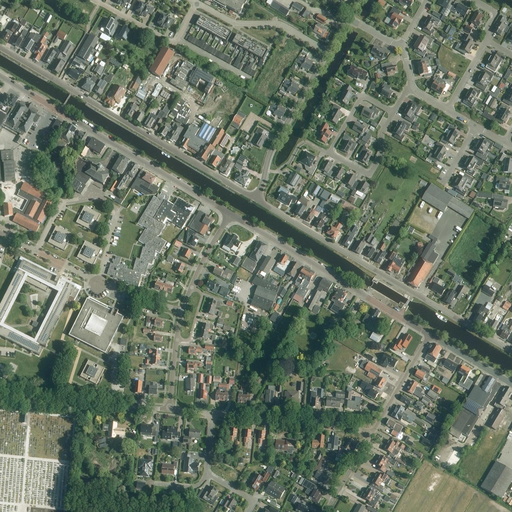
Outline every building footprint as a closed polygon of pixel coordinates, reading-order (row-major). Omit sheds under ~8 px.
[(140,16),(147,4),(145,3),(143,5),(140,4),(141,2),(138,0),(134,6),(138,8),(135,12),(139,14),(138,15),(140,16)] [(208,0),(226,9),(226,8),(239,15),(246,2),(243,0),(208,0)] [(447,9),(446,9),(450,0),(441,0),(441,1),(439,0),(437,4),(444,8),(441,14),(446,17),(450,11),(447,9)] [(148,5),(147,4),(140,16),(142,17),(142,16),(146,18),(148,14),(151,15),(154,10),(151,8),(150,9),(147,7),(148,5)] [(453,6),(450,11),(455,14),(457,12),(465,16),(469,10),(459,4),(457,8),(453,6)] [(401,12),(393,8),(389,14),(393,16),(391,20),(392,21),(389,25),(396,29),(398,24),(400,25),(403,19),(399,16),(401,12)] [(300,15),(304,18),(305,17),(308,18),(311,13),(304,9),(300,15)] [(159,12),(156,18),(159,20),(157,24),(160,26),(159,27),(161,28),(168,16),(166,15),(165,17),(162,16),(163,14),(159,12)] [(479,23),(483,17),(476,12),(470,22),(472,23),(470,27),(467,26),(464,31),(470,34),(473,29),(472,29),(474,25),(478,27),(480,23),(479,23)] [(319,14),(316,20),(324,25),(327,19),(319,14)] [(501,16),(499,19),(496,25),(498,27),(495,33),(501,36),(504,32),(506,33),(509,29),(502,25),(506,19),(505,19),(506,17),(502,15),(501,16)] [(168,16),(161,28),(163,29),(164,28),(167,30),(169,26),(172,27),(176,21),(172,20),(172,21),(169,19),(170,17),(168,16)] [(201,29),(206,20),(201,17),(196,26),(201,29)] [(425,23),(433,27),(435,25),(437,26),(440,21),(432,17),(431,19),(428,18),(425,23)] [(103,22),(104,23),(101,28),(105,30),(104,33),(110,36),(115,26),(113,24),(114,22),(110,20),(110,21),(105,19),(103,22)] [(16,31),(14,36),(16,37),(17,38),(19,34),(20,33),(20,34),(23,28),(27,22),(23,20),(19,26),(20,26),(16,31)] [(211,22),(206,20),(201,29),(206,32),(211,22)] [(211,35),(216,25),(211,22),(206,32),(211,35)] [(0,39),(6,43),(10,36),(12,33),(13,33),(17,26),(12,23),(8,30),(8,31),(6,30),(5,33),(4,33),(0,39)] [(326,32),(327,31),(328,29),(318,23),(313,32),(323,38),(323,37),(325,39),(326,37),(327,38),(330,34),(326,32)] [(433,27),(425,23),(422,28),(425,29),(423,32),(431,36),(432,34),(433,34),(435,32),(432,30),(433,27)] [(221,28),(216,25),(211,35),(216,37),(221,28)] [(126,30),(127,29),(124,27),(122,30),(120,29),(114,38),(120,42),(121,39),(126,41),(128,38),(127,38),(130,32),(126,30)] [(216,37),(221,40),(226,31),(221,28),(216,37)] [(16,37),(12,44),(18,48),(22,41),(22,40),(24,37),(25,38),(28,33),(23,30),(20,35),(19,34),(17,38),(16,37)] [(59,31),(53,42),(55,44),(59,39),(63,41),(66,35),(59,31)] [(226,31),(221,40),(226,43),(232,34),(226,31)] [(27,39),(22,48),(29,52),(34,43),(36,44),(39,40),(34,37),(35,36),(31,33),(28,39),(27,39)] [(86,62),(98,40),(89,35),(77,57),(76,56),(75,58),(83,63),(84,61),(86,62)] [(234,48),(236,49),(237,46),(242,37),(237,35),(232,43),(236,45),(234,48)] [(475,44),(471,42),(473,39),(465,35),(462,40),(465,42),(464,45),(472,49),(475,44)] [(35,55),(33,60),(37,62),(38,60),(39,61),(47,47),(43,45),(46,39),(41,37),(35,48),(37,49),(34,54),(35,55)] [(242,37),(237,46),(243,49),(248,40),(242,37)] [(417,42),(425,47),(427,44),(430,46),(433,40),(428,37),(426,40),(420,37),(417,42)] [(248,40),(243,49),(246,51),(244,53),(246,55),(248,52),(253,43),(248,40)] [(57,60),(51,70),(57,74),(60,70),(65,62),(59,59),(62,54),(66,56),(72,45),(65,41),(55,58),(58,60),(58,61),(57,60)] [(425,47),(417,42),(414,48),(420,52),(418,54),(424,58),(427,52),(424,50),(425,47)] [(253,43),(248,52),(251,54),(249,56),(251,57),(253,55),(258,46),(253,43)] [(472,49),(464,45),(462,47),(460,46),(457,51),(465,55),(466,53),(469,54),(472,49)] [(258,46),(253,55),(256,57),(255,59),(257,60),(258,58),(263,49),(258,46)] [(386,59),(390,52),(383,48),(382,51),(379,49),(375,46),(371,54),(372,53),(375,55),(374,57),(381,61),(381,60),(382,60),(385,58),(386,59)] [(149,71),(159,78),(173,54),(162,48),(149,71)] [(263,49),(258,58),(261,59),(260,61),(263,63),(264,61),(263,61),(268,52),(263,49)] [(56,54),(52,52),(50,50),(43,61),(49,65),(56,54)] [(492,54),(489,59),(497,64),(499,61),(502,63),(506,57),(498,53),(496,56),(492,54)] [(298,60),(311,68),(312,65),(313,63),(310,61),(310,60),(309,59),(308,60),(306,58),(305,60),(300,57),(298,60)] [(75,59),(71,65),(75,67),(76,66),(79,68),(82,63),(75,59)] [(298,60),(297,59),(295,61),(297,62),(296,63),(302,66),(300,68),(303,69),(303,70),(304,71),(305,70),(308,72),(309,70),(311,68),(298,60)] [(419,70),(427,68),(426,65),(430,65),(428,59),(422,60),(423,63),(417,64),(419,70)] [(486,64),(487,65),(485,68),(495,73),(498,68),(496,66),(497,64),(489,59),(486,64)] [(172,79),(170,84),(183,91),(185,87),(186,88),(189,84),(187,83),(196,68),(185,61),(180,69),(179,68),(174,76),(177,77),(175,81),(172,79)] [(392,67),(392,66),(391,63),(381,65),(382,68),(384,68),(385,72),(387,71),(388,76),(394,75),(394,73),(397,72),(396,67),(392,67)] [(98,66),(94,72),(100,76),(104,69),(101,68),(98,66)] [(361,72),(357,69),(352,66),(351,69),(349,68),(347,71),(348,72),(347,74),(353,78),(354,78),(357,79),(358,77),(363,80),(367,73),(361,70),(361,72)] [(377,66),(370,67),(371,76),(379,74),(377,66)] [(209,94),(217,80),(203,72),(196,68),(187,83),(189,84),(194,87),(197,88),(199,84),(207,88),(205,93),(208,95),(209,94)] [(427,72),(427,68),(419,70),(420,76),(426,75),(426,78),(432,76),(431,71),(427,72)] [(80,69),(78,72),(72,69),(68,75),(72,78),(72,77),(73,78),(73,79),(77,81),(81,75),(82,76),(85,71),(80,69)] [(481,73),(479,78),(487,82),(488,80),(491,81),(494,75),(484,70),(483,73),(481,73)] [(100,80),(93,91),(100,95),(106,84),(107,84),(107,83),(109,85),(112,80),(111,80),(113,77),(111,75),(112,74),(108,72),(102,82),(100,80)] [(133,92),(136,93),(144,78),(137,74),(133,83),(132,82),(129,88),(128,90),(133,92)] [(81,88),(90,93),(98,79),(93,76),(91,79),(88,77),(86,80),(81,88)] [(436,92),(443,80),(438,77),(437,79),(435,77),(432,82),(434,84),(431,89),(436,92)] [(476,83),(477,83),(475,87),(484,92),(487,86),(485,85),(487,82),(479,78),(476,83)] [(446,82),(443,80),(436,92),(441,95),(444,90),(447,92),(450,86),(445,84),(446,82)] [(284,84),(298,91),(298,88),(300,86),(296,84),(297,84),(295,82),(294,83),(292,82),(291,84),(286,81),(284,84)] [(298,91),(284,84),(283,86),(288,89),(287,91),(289,93),(289,94),(291,94),(294,95),(295,93),(298,91)] [(389,87),(384,84),(380,90),(382,92),(381,95),(389,100),(393,93),(388,90),(389,87)] [(110,92),(104,102),(112,107),(115,102),(118,104),(126,92),(115,85),(110,93),(110,92)] [(143,97),(148,100),(154,88),(149,86),(143,97)] [(347,106),(352,95),(349,94),(352,89),(346,86),(342,94),(343,95),(339,101),(347,106)] [(428,91),(426,90),(424,93),(434,100),(438,94),(430,89),(428,91)] [(469,90),(467,95),(475,99),(476,97),(478,98),(481,93),(474,89),(472,91),(469,90)] [(160,96),(168,100),(170,96),(163,91),(160,96)] [(10,113),(14,106),(18,100),(11,96),(9,98),(5,95),(0,104),(0,128),(7,117),(10,113)] [(478,101),(475,99),(467,95),(464,100),(466,101),(465,104),(472,108),(475,103),(476,104),(477,104),(478,101)] [(506,97),(504,99),(502,102),(510,106),(511,103),(511,96),(509,95),(507,98),(506,97)] [(180,99),(170,115),(176,119),(183,106),(185,102),(180,99)] [(10,114),(4,125),(22,136),(24,133),(25,134),(33,121),(36,123),(39,118),(36,116),(38,112),(33,109),(31,104),(26,105),(21,102),(19,104),(17,107),(15,105),(10,114)] [(129,109),(126,115),(131,118),(135,112),(136,113),(140,106),(135,103),(134,104),(133,103),(132,105),(131,104),(128,109),(129,109)] [(164,122),(167,115),(172,108),(167,104),(162,112),(161,111),(157,117),(164,122)] [(406,109),(414,114),(416,111),(418,113),(421,108),(415,104),(414,107),(409,104),(406,109)] [(511,114),(508,112),(510,109),(502,104),(499,110),(502,111),(500,114),(508,119),(511,114)] [(272,105),(271,107),(284,115),(285,112),(286,110),(283,108),(282,106),(281,107),(279,106),(277,107),(272,105)] [(334,105),(331,110),(334,112),(329,120),(336,124),(342,114),(339,112),(341,109),(334,105)] [(190,109),(183,106),(176,119),(175,121),(181,125),(182,124),(185,117),(190,109)] [(374,106),(372,108),(371,111),(365,108),(361,114),(370,119),(372,117),(374,118),(376,114),(378,115),(381,110),(374,106)] [(284,115),(271,107),(269,110),(274,113),(273,115),(275,116),(275,117),(277,118),(277,117),(281,119),(282,117),(284,115)] [(414,114),(406,109),(403,115),(408,117),(406,120),(412,124),(415,119),(412,117),(414,114)] [(140,111),(134,120),(140,124),(146,114),(140,111)] [(151,114),(150,116),(149,116),(143,126),(150,129),(151,128),(152,129),(156,131),(162,122),(158,119),(156,118),(154,121),(152,120),(154,117),(153,117),(154,115),(151,114)] [(508,119),(500,114),(498,117),(496,115),(493,120),(501,124),(503,122),(505,124),(508,119)] [(237,115),(232,122),(240,127),(244,119),(237,115)] [(49,132),(55,134),(62,123),(57,120),(49,132)] [(231,130),(234,127),(229,120),(226,123),(231,130)] [(398,122),(395,128),(403,132),(405,129),(408,131),(411,126),(405,123),(403,125),(398,122)] [(164,138),(167,132),(168,132),(169,130),(171,127),(166,124),(165,123),(162,127),(163,127),(159,135),(164,138)] [(173,128),(171,131),(169,130),(168,132),(170,133),(167,138),(169,139),(168,140),(172,143),(173,141),(175,143),(183,129),(174,123),(172,127),(173,128)] [(216,130),(205,123),(196,138),(195,137),(199,130),(192,125),(183,139),(185,140),(180,147),(187,151),(188,149),(196,154),(198,150),(201,152),(198,158),(206,163),(210,156),(211,157),(212,155),(215,150),(225,133),(218,128),(208,145),(207,144),(216,130)] [(322,133),(318,140),(325,144),(331,134),(326,131),(329,126),(323,123),(319,131),(322,133)] [(365,133),(369,126),(364,123),(362,126),(356,123),(353,130),(361,135),(363,132),(365,133)] [(63,151),(68,143),(69,144),(73,137),(72,137),(77,129),(69,124),(64,132),(63,131),(54,146),(63,151)] [(448,135),(456,140),(459,134),(454,131),(455,128),(450,125),(447,130),(450,132),(448,135)] [(260,148),(266,138),(261,136),(264,131),(259,128),(255,134),(258,135),(253,144),(260,148)] [(403,132),(395,128),(392,133),(397,136),(396,138),(402,142),(405,137),(402,135),(403,132)] [(84,134),(81,132),(76,140),(77,140),(75,144),(78,146),(80,142),(83,144),(88,136),(84,134)] [(218,145),(224,149),(231,138),(225,134),(218,145)] [(346,142),(341,150),(348,154),(351,148),(354,150),(357,145),(351,141),(352,139),(345,135),(342,140),(346,142)] [(456,140),(448,135),(446,139),(443,137),(440,141),(446,144),(447,142),(453,145),(456,140)] [(414,142),(425,147),(428,141),(417,136),(414,142)] [(106,147),(93,139),(89,145),(85,143),(78,154),(84,158),(89,149),(100,155),(106,147)] [(479,140),(476,145),(486,150),(488,147),(491,149),(494,144),(488,140),(486,143),(479,140)] [(436,152),(444,157),(447,152),(441,148),(443,146),(437,143),(436,145),(439,147),(436,152)] [(486,150),(476,145),(473,150),(480,154),(478,158),(486,162),(488,159),(486,158),(488,155),(485,153),(486,150)] [(362,155),(359,161),(366,165),(371,156),(368,154),(369,152),(366,150),(367,148),(364,146),(360,154),(362,155)] [(215,150),(212,155),(215,157),(210,165),(216,168),(218,164),(219,165),(222,161),(221,161),(224,157),(221,155),(221,154),(215,150)] [(13,162),(13,151),(0,152),(1,162),(0,162),(0,181),(4,182),(4,183),(15,182),(13,162)] [(304,156),(300,162),(304,165),(306,170),(309,172),(308,174),(312,176),(317,167),(313,165),(312,167),(310,166),(315,158),(308,154),(307,153),(306,152),(305,152),(303,155),(304,156)] [(431,154),(428,159),(427,159),(426,161),(430,164),(431,161),(433,162),(435,159),(441,162),(444,157),(436,152),(434,156),(431,154)] [(57,161),(59,171),(65,170),(64,161),(63,160),(66,155),(64,153),(62,156),(61,155),(58,160),(57,161)] [(502,163),(505,156),(501,154),(497,160),(502,163)] [(122,174),(130,161),(123,157),(120,156),(111,171),(118,175),(119,175),(120,176),(122,174)] [(241,156),(236,164),(242,168),(244,165),(243,164),(246,159),(241,156)] [(484,162),(482,161),(476,158),(475,160),(469,157),(466,163),(474,167),(476,164),(482,167),(484,162)] [(85,162),(78,158),(75,163),(76,174),(78,175),(73,184),(73,190),(81,195),(86,187),(85,186),(91,178),(104,185),(109,176),(103,173),(105,170),(98,166),(96,169),(91,166),(93,163),(87,160),(85,162)] [(223,174),(227,176),(231,169),(234,164),(228,161),(225,165),(224,164),(222,167),(220,171),(224,173),(223,174)] [(329,178),(332,172),(329,171),(333,165),(326,161),(321,170),(325,172),(323,174),(329,178)] [(118,182),(115,188),(120,191),(128,179),(126,179),(128,175),(133,178),(138,171),(137,171),(139,167),(133,163),(130,168),(129,168),(126,174),(124,177),(122,176),(118,182)] [(474,167),(466,163),(463,168),(469,171),(467,174),(473,177),(475,172),(472,170),(474,167)] [(335,174),(332,172),(329,178),(332,179),(334,177),(336,178),(335,180),(335,181),(337,182),(339,182),(340,181),(345,172),(338,168),(335,174)] [(142,171),(141,170),(131,189),(134,191),(136,187),(141,190),(142,190),(147,193),(146,196),(155,195),(159,189),(152,185),(156,179),(146,173),(146,174),(142,171)] [(235,180),(245,186),(249,179),(247,178),(249,173),(246,171),(243,175),(240,173),(235,180)] [(294,186),(300,177),(293,173),(288,182),(294,186)] [(353,191),(356,186),(353,184),(357,179),(350,175),(345,184),(349,186),(347,188),(353,191)] [(459,176),(456,181),(465,186),(467,183),(471,185),(474,180),(467,176),(465,179),(459,176)] [(509,191),(510,183),(503,182),(504,178),(497,177),(496,184),(499,184),(499,189),(505,190),(509,191)] [(118,182),(118,183),(115,181),(113,184),(109,190),(112,192),(115,188),(118,182)] [(465,186),(456,181),(452,187),(459,191),(456,196),(462,200),(467,192),(463,190),(465,186)] [(359,187),(356,186),(353,191),(356,193),(358,191),(364,194),(369,186),(362,182),(359,187)] [(17,196),(27,201),(22,212),(16,209),(11,209),(11,205),(3,206),(4,218),(13,217),(14,218),(12,221),(36,233),(39,226),(38,225),(39,223),(41,224),(52,203),(44,199),(44,200),(42,199),(44,193),(23,183),(17,196)] [(308,190),(311,192),(310,194),(315,197),(321,188),(320,187),(321,186),(316,183),(316,185),(315,185),(312,183),(308,190)] [(469,219),(474,211),(431,184),(422,200),(443,213),(447,206),(469,219)] [(300,193),(302,194),(306,186),(304,185),(301,190),(298,189),(295,194),(299,196),(300,193)] [(323,199),(326,201),(330,195),(327,193),(327,192),(325,191),(325,190),(322,188),(319,193),(322,194),(320,197),(323,198),(323,199)] [(295,204),(298,199),(292,196),(291,198),(282,192),(278,200),(289,206),(291,202),(295,204)] [(122,263),(122,265),(120,265),(121,259),(116,257),(115,260),(113,260),(112,263),(113,263),(113,264),(111,264),(107,275),(113,277),(113,278),(126,282),(126,284),(138,288),(141,278),(141,277),(141,275),(145,276),(148,264),(152,265),(155,253),(155,251),(159,254),(166,243),(157,238),(158,236),(159,236),(165,226),(163,224),(166,218),(171,221),(171,223),(182,229),(187,220),(188,217),(189,217),(194,208),(180,200),(179,201),(177,200),(174,206),(167,202),(170,198),(167,197),(167,196),(162,193),(160,196),(158,195),(157,197),(158,198),(157,199),(154,197),(138,224),(147,230),(147,231),(145,230),(139,241),(146,245),(145,248),(143,248),(140,260),(136,259),(133,271),(127,269),(127,267),(125,266),(125,264),(122,263)] [(282,209),(284,206),(272,199),(274,196),(273,195),(269,201),(282,209)] [(332,195),(329,201),(333,203),(337,205),(340,199),(332,195)] [(505,209),(506,209),(508,201),(503,200),(504,197),(492,195),(492,199),(495,199),(493,207),(499,208),(498,210),(503,211),(504,210),(505,209)] [(298,202),(301,204),(298,209),(298,210),(296,214),(301,217),(303,213),(306,209),(307,207),(310,202),(301,197),(298,202)] [(333,203),(329,201),(328,200),(323,209),(321,212),(323,214),(322,216),(325,218),(326,218),(327,216),(326,215),(333,203)] [(342,208),(352,214),(356,208),(345,202),(342,208)] [(317,218),(320,214),(317,212),(319,208),(316,206),(313,210),(312,209),(309,213),(308,213),(304,220),(309,223),(311,220),(312,220),(314,216),(317,218)] [(100,215),(84,207),(81,214),(85,216),(83,219),(79,217),(76,223),(92,231),(96,225),(92,223),(93,220),(97,222),(100,215)] [(197,216),(194,221),(189,228),(204,237),(211,225),(214,221),(211,219),(211,218),(200,211),(197,216)] [(187,227),(189,228),(194,221),(197,216),(194,215),(187,227)] [(325,218),(322,216),(320,220),(319,219),(315,226),(321,229),(325,223),(323,221),(325,218)] [(350,232),(348,235),(347,236),(342,245),(348,248),(355,235),(354,234),(359,227),(354,224),(356,222),(354,220),(353,222),(352,223),(348,231),(350,232)] [(338,231),(342,226),(337,223),(334,229),(331,227),(327,234),(330,236),(329,237),(332,238),(334,240),(335,239),(336,239),(340,232),(338,231)] [(72,235),(56,227),(52,234),(56,236),(55,238),(51,236),(47,243),(64,251),(67,245),(63,243),(65,240),(68,242),(72,235)] [(188,230),(187,239),(190,240),(187,244),(190,246),(191,245),(195,247),(198,240),(194,238),(196,234),(188,230)] [(365,238),(362,242),(364,244),(365,241),(369,244),(374,236),(369,233),(366,239),(365,238)] [(238,239),(232,236),(231,238),(229,237),(224,245),(231,249),(231,250),(235,252),(240,243),(236,241),(238,239)] [(384,241),(383,243),(379,249),(382,251),(387,243),(384,241)] [(101,250),(85,242),(82,249),(86,251),(84,253),(80,251),(77,258),(93,266),(97,259),(93,258),(94,255),(98,257),(101,250)] [(362,242),(361,244),(358,242),(352,251),(359,255),(365,246),(363,245),(364,244),(362,242)] [(267,247),(260,243),(256,249),(253,248),(241,267),(252,274),(257,266),(256,265),(267,247)] [(435,252),(433,251),(436,247),(434,246),(431,244),(429,243),(411,274),(412,275),(407,283),(417,289),(422,281),(423,281),(433,265),(433,266),(439,256),(435,253),(435,252)] [(375,251),(370,247),(365,256),(370,259),(375,251)] [(188,260),(192,253),(184,249),(182,252),(184,254),(183,257),(188,260)] [(177,251),(172,256),(175,259),(177,257),(179,259),(182,256),(177,251)] [(374,261),(380,265),(383,259),(384,260),(388,254),(383,252),(381,255),(379,254),(374,261)] [(276,267),(274,270),(283,276),(285,273),(288,268),(287,267),(289,262),(291,263),(292,261),(289,259),(282,255),(278,263),(276,267)] [(229,262),(237,267),(241,260),(233,256),(229,262)] [(164,266),(166,260),(160,257),(158,263),(164,266)] [(278,287),(271,285),(265,281),(276,262),(267,257),(252,284),(257,287),(251,305),(270,313),(271,309),(277,295),(278,295),(281,288),(278,287)] [(395,258),(393,261),(392,263),(392,262),(391,263),(386,271),(391,273),(392,271),(398,274),(401,270),(400,270),(405,262),(402,261),(401,262),(395,258)] [(20,261),(15,270),(17,271),(0,305),(0,323),(22,280),(45,292),(46,292),(49,286),(57,290),(54,296),(55,297),(59,299),(36,344),(43,347),(45,348),(44,347),(66,302),(68,303),(69,301),(83,308),(69,336),(108,355),(112,348),(109,347),(125,315),(118,312),(119,312),(114,310),(112,312),(88,300),(89,297),(84,306),(73,301),(80,289),(56,277),(56,279),(20,261)] [(181,274),(185,267),(177,263),(175,267),(177,268),(176,272),(181,274)] [(300,267),(293,263),(286,274),(293,278),(300,267)] [(167,266),(167,275),(174,275),(175,266),(167,266)] [(216,268),(213,274),(229,282),(233,273),(226,269),(225,272),(223,271),(223,272),(216,268)] [(309,272),(304,269),(299,277),(296,283),(301,286),(309,272)] [(309,272),(301,286),(295,294),(304,299),(309,290),(306,289),(310,283),(309,283),(311,280),(314,282),(317,277),(309,272)] [(437,295),(441,297),(441,296),(442,296),(445,290),(437,285),(440,281),(435,278),(433,282),(435,284),(432,290),(438,294),(437,295)] [(332,291),(330,289),(332,284),(332,285),(333,284),(324,279),(323,279),(319,287),(330,294),(332,291)] [(209,281),(206,287),(213,290),(212,292),(217,294),(219,288),(220,286),(216,285),(217,284),(209,281)] [(156,283),(154,289),(163,291),(165,285),(162,284),(156,283)] [(165,285),(163,291),(172,294),(173,287),(168,286),(165,285)] [(485,285),(482,292),(492,298),(495,293),(490,290),(491,288),(485,285)] [(281,286),(281,288),(278,295),(283,298),(287,291),(282,287),(281,286)] [(450,290),(443,301),(449,305),(454,297),(455,298),(459,300),(463,294),(465,295),(469,290),(462,286),(457,294),(450,290)] [(229,290),(222,287),(219,294),(226,297),(229,290)] [(338,289),(332,299),(333,299),(331,301),(335,303),(331,309),(340,314),(345,306),(341,303),(347,295),(338,289)] [(307,305),(304,309),(305,310),(305,309),(311,312),(316,303),(318,304),(322,296),(320,295),(320,294),(315,291),(307,305)] [(211,300),(208,307),(215,309),(216,306),(220,307),(221,303),(217,302),(211,300)] [(274,303),(271,309),(276,312),(277,311),(278,312),(279,310),(278,310),(279,306),(274,303)] [(315,305),(312,312),(318,315),(321,308),(315,305)] [(489,311),(479,305),(475,313),(477,314),(473,321),(478,324),(482,317),(485,313),(487,314),(489,311)] [(208,307),(206,314),(213,316),(213,314),(216,315),(217,312),(214,311),(215,309),(208,307)] [(380,313),(375,310),(371,318),(367,315),(366,315),(362,322),(363,322),(368,325),(367,325),(368,326),(371,320),(374,321),(380,313)] [(274,323),(279,315),(274,312),(269,320),(274,323)] [(291,321),(294,322),(292,324),(295,326),(296,324),(297,324),(301,316),(296,313),(291,321)] [(500,325),(505,317),(502,315),(499,314),(495,321),(494,321),(489,328),(494,331),(498,323),(500,325)] [(156,319),(152,318),(151,322),(155,322),(154,325),(162,328),(164,322),(161,321),(161,320),(156,319)] [(257,329),(263,331),(266,324),(260,321),(257,329)] [(503,332),(501,336),(507,340),(510,335),(511,330),(511,321),(509,327),(508,326),(507,327),(504,325),(501,330),(503,332)] [(223,330),(230,331),(231,326),(217,323),(216,327),(223,329),(223,330)] [(203,324),(202,331),(208,333),(209,329),(213,330),(214,327),(203,324)] [(0,327),(0,336),(39,356),(43,349),(0,327)] [(200,339),(207,340),(207,338),(211,339),(211,340),(215,341),(215,337),(208,335),(208,333),(202,331),(200,339)] [(370,339),(373,341),(377,343),(381,337),(374,332),(370,339)] [(155,335),(151,334),(149,334),(148,338),(154,339),(154,342),(162,343),(163,337),(160,336),(155,335)] [(412,339),(405,335),(401,342),(398,340),(394,346),(393,345),(391,348),(396,351),(398,348),(400,350),(402,347),(406,349),(412,339)] [(433,344),(427,354),(427,355),(425,359),(434,364),(436,360),(435,359),(441,349),(433,344)] [(160,352),(155,351),(155,348),(147,347),(147,349),(150,349),(149,351),(149,354),(153,354),(152,358),(160,359),(160,352)] [(380,365),(386,368),(388,365),(393,368),(397,361),(385,354),(385,355),(384,355),(383,355),(382,357),(382,358),(383,358),(381,361),(382,361),(380,365)] [(458,366),(447,360),(444,363),(441,362),(439,366),(442,368),(443,366),(454,373),(458,366)] [(95,364),(88,361),(80,377),(87,380),(89,377),(91,378),(89,382),(96,385),(104,369),(98,366),(96,370),(93,368),(95,364)] [(379,378),(382,372),(364,362),(360,368),(369,373),(369,374),(377,378),(377,377),(379,378)] [(427,375),(430,371),(423,367),(420,372),(418,371),(417,373),(416,373),(415,374),(415,376),(422,381),(424,378),(427,379),(429,376),(427,375)] [(471,372),(463,367),(459,373),(463,376),(458,385),(468,391),(473,383),(467,379),(471,372)] [(377,378),(369,374),(367,377),(371,379),(371,378),(374,380),(374,378),(376,379),(374,382),(377,383),(375,386),(381,390),(386,381),(379,378),(377,377),(377,378)] [(416,384),(419,379),(409,374),(407,378),(416,384)] [(488,377),(483,374),(482,374),(481,374),(474,386),(475,387),(467,400),(466,399),(460,409),(461,410),(450,427),(451,428),(448,433),(459,439),(462,434),(468,438),(480,417),(479,417),(483,411),(484,411),(489,402),(491,402),(500,387),(500,386),(500,385),(496,382),(488,377)] [(181,379),(178,379),(178,393),(186,393),(185,375),(181,376),(181,379)] [(190,380),(187,380),(187,385),(186,385),(186,388),(187,388),(187,392),(193,392),(193,388),(194,388),(194,380),(195,380),(195,376),(190,376),(190,380)] [(438,387),(441,382),(435,378),(432,383),(438,387)] [(375,400),(378,394),(372,390),(374,388),(362,381),(360,385),(366,388),(364,391),(368,394),(367,396),(375,400)] [(134,382),(134,386),(135,386),(135,394),(141,394),(142,382),(134,382)] [(412,382),(409,387),(423,395),(421,393),(423,390),(418,387),(417,389),(416,389),(418,385),(412,382)] [(150,387),(149,395),(156,396),(157,388),(155,388),(155,384),(151,383),(150,387)] [(409,387),(406,392),(412,395),(412,394),(421,399),(423,395),(409,387)] [(511,392),(511,391),(505,388),(494,407),(497,409),(487,425),(496,430),(506,413),(503,411),(505,408),(504,407),(511,392)] [(439,396),(430,390),(427,395),(435,401),(439,396)] [(266,391),(265,403),(273,404),(274,392),(266,391)] [(286,403),(297,404),(298,393),(287,392),(287,393),(285,392),(285,397),(287,397),(286,403)] [(311,392),(310,403),(313,403),(313,408),(318,408),(319,400),(318,400),(318,397),(316,397),(316,393),(311,392)] [(326,407),(339,408),(340,404),(343,404),(344,394),(336,393),(336,399),(327,398),(326,407)] [(403,396),(400,401),(409,406),(410,404),(415,407),(414,408),(420,412),(424,406),(418,402),(417,404),(403,396)] [(424,397),(421,402),(427,406),(430,401),(424,397)] [(347,409),(359,410),(361,399),(355,398),(355,402),(348,401),(347,408),(346,408),(346,409),(347,409)] [(404,410),(398,406),(394,411),(403,416),(406,418),(407,418),(408,416),(403,412),(404,410)] [(403,416),(394,411),(391,417),(398,420),(400,421),(402,419),(411,424),(412,422),(406,418),(403,416)] [(425,420),(432,424),(436,417),(429,413),(425,420)] [(403,428),(389,420),(386,426),(394,430),(393,431),(399,434),(403,428)] [(416,425),(422,428),(425,423),(418,420),(416,425)] [(103,425),(103,431),(109,432),(108,438),(115,439),(115,435),(124,435),(125,430),(116,429),(116,424),(109,423),(109,426),(103,425)] [(141,433),(141,436),(151,436),(155,437),(155,442),(158,443),(159,432),(156,432),(156,430),(155,430),(152,430),(152,427),(141,426),(141,433)] [(431,432),(439,437),(442,433),(434,427),(431,432)] [(168,428),(168,432),(163,432),(162,440),(171,441),(172,436),(175,436),(175,439),(180,440),(181,432),(178,432),(178,429),(168,428)] [(200,431),(190,430),(189,438),(184,437),(183,444),(191,445),(191,439),(200,439),(200,431)] [(430,433),(427,439),(434,443),(437,437),(430,433)] [(401,440),(409,445),(411,442),(409,441),(410,438),(404,435),(401,440)] [(318,436),(318,441),(313,441),(312,448),(323,450),(324,437),(318,436)] [(328,445),(327,450),(334,451),(336,451),(337,451),(337,450),(337,448),(337,446),(338,438),(331,437),(331,445),(328,445)] [(341,454),(350,459),(356,449),(358,444),(350,439),(344,450),(343,450),(341,454)] [(430,442),(424,439),(421,443),(427,447),(430,442)] [(286,442),(276,441),(275,450),(287,451),(287,453),(288,454),(290,455),(292,454),(293,453),(293,452),(294,447),(295,441),(286,440),(286,442)] [(395,445),(389,441),(386,445),(399,453),(401,449),(403,450),(405,447),(396,442),(395,445)] [(399,453),(386,445),(383,450),(390,454),(389,456),(393,459),(395,455),(396,456),(397,456),(399,453)] [(198,472),(198,464),(193,464),(193,460),(190,459),(190,455),(183,455),(182,460),(185,461),(183,473),(192,474),(192,471),(198,472)] [(386,460),(380,456),(377,460),(388,466),(385,464),(386,462),(388,463),(389,462),(394,466),(396,462),(388,457),(386,460)] [(140,476),(148,477),(149,466),(151,466),(152,462),(140,460),(139,468),(141,468),(140,476)] [(377,460),(375,465),(377,466),(376,469),(384,474),(386,470),(387,469),(386,469),(388,466),(377,460)] [(511,480),(511,471),(496,462),(481,488),(501,500),(511,480)] [(162,474),(173,475),(173,469),(176,469),(177,463),(173,463),(173,467),(163,466),(162,474)] [(314,471),(312,475),(314,477),(325,484),(328,479),(330,480),(332,476),(323,470),(324,469),(321,467),(320,468),(318,467),(317,466),(314,471)] [(256,475),(249,486),(257,490),(262,480),(265,482),(269,475),(265,473),(262,478),(256,475)] [(387,486),(391,480),(388,479),(389,478),(380,473),(379,475),(376,474),(374,479),(381,483),(387,486)] [(317,487),(305,480),(302,478),(298,484),(307,489),(305,493),(311,497),(313,499),(311,501),(317,504),(322,496),(319,495),(320,493),(315,491),(317,487)] [(381,483),(374,479),(371,483),(377,487),(376,489),(381,492),(383,487),(380,485),(381,483)] [(265,492),(279,501),(286,490),(272,482),(265,492)] [(200,498),(214,506),(218,498),(215,496),(218,491),(210,486),(206,493),(201,490),(197,497),(200,498)] [(367,489),(365,494),(373,498),(378,501),(381,497),(379,496),(380,493),(375,491),(374,493),(367,489)] [(373,498),(365,494),(362,498),(369,502),(368,504),(372,507),(373,506),(375,507),(378,501),(373,498)] [(288,501),(294,504),(297,498),(292,495),(288,501)] [(236,503),(230,499),(228,503),(225,501),(221,507),(226,510),(228,508),(231,510),(229,511),(234,511),(237,508),(234,506),(236,503)] [(342,510),(345,511),(351,511),(356,506),(349,501),(342,510)]
